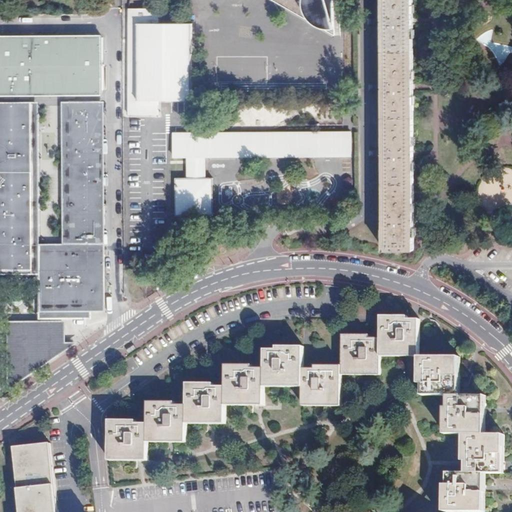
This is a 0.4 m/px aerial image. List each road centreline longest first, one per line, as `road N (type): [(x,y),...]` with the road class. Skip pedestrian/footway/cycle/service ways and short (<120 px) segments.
road 1 (tertiary): [(511,353),(438,303),(376,276),(247,272),(164,307),(0,422)]
road 2 (unknown): [(112,245),(142,239),(143,120)]
